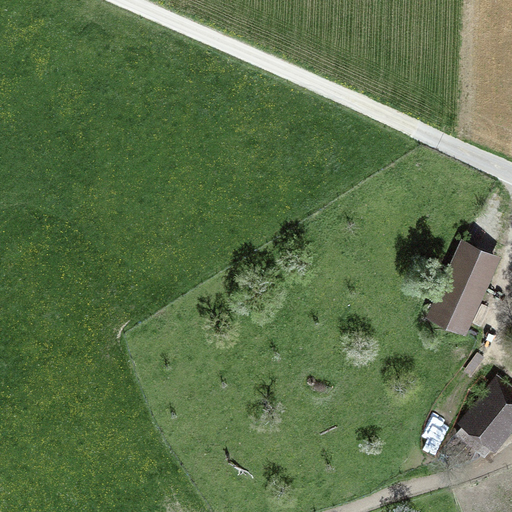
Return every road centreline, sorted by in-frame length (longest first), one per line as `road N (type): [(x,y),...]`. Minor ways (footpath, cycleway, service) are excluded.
road 1 (track): [(413,128),(123,0)]
road 2 (track): [(345,511),(483,468)]
